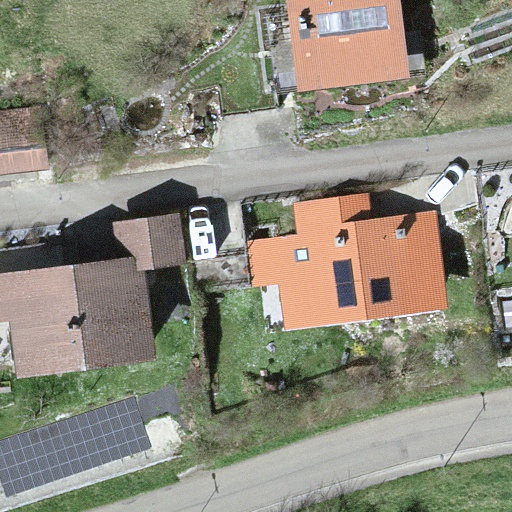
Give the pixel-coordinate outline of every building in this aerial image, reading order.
[(402,0),(290,0),(296,85),(408,77),(402,0)] [(30,118),(0,121),(0,178),(36,174),(30,118)] [(281,327),(444,302),(431,222),(363,232),(360,209),(287,220),(291,243),(248,250),(252,282),(274,279),(281,327)] [(190,218),(116,228),(121,265),(142,263),(195,254),(190,218)] [(121,265),(0,277),(0,322),(15,321),(20,372),(154,358),(142,263),(121,265)]
